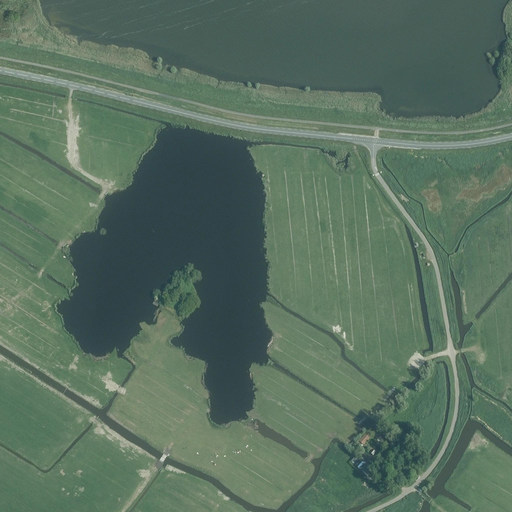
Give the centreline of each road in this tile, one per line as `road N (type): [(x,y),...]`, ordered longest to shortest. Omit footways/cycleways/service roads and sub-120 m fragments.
road 1 (track): [(122,511),(168,452),(112,414),(123,391),(59,330),(55,289),(39,276),(108,187),(78,168),(72,85)]
road 2 (tertiary): [(371,511),(428,473),(455,424),(458,394),(436,265),(376,173),(375,141)]
road 3 (secondary): [(375,141),(215,121),(0,70)]
road 4 (secondary): [(511,137),(423,146),(375,141)]
